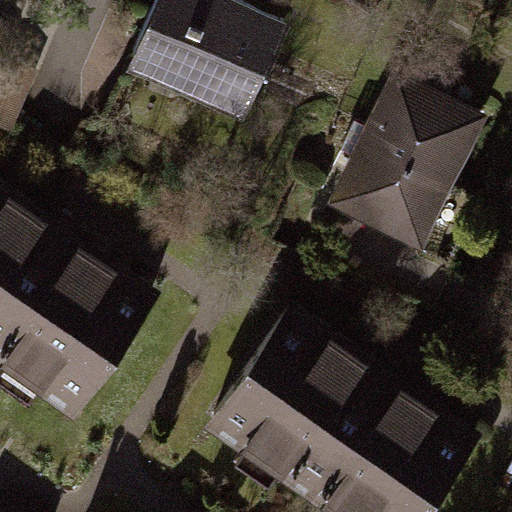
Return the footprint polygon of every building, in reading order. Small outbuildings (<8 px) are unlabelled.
[(286,19),(241,0),(155,0),(126,67),(243,117),(286,19)] [(0,121),(14,127),(38,68),(2,53),(0,56),(0,121)] [(490,112),(386,62),(320,197),(392,232),(425,248),(490,112)] [(0,362),(77,416),(167,288),(0,171),(0,362)] [(428,511),(484,432),(293,299),(203,428),(325,511),(428,511)] [(40,511),(5,488),(0,495),(0,511),(40,511)]
